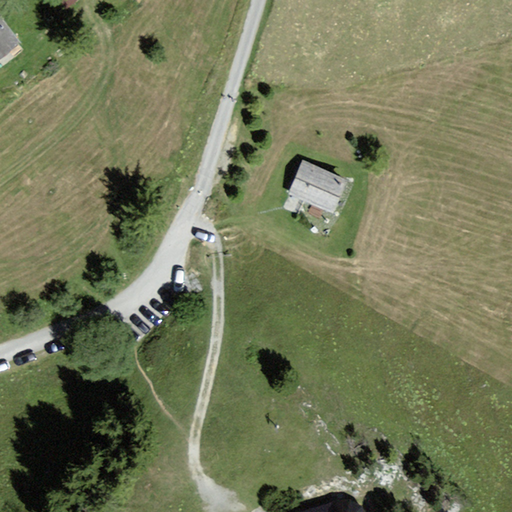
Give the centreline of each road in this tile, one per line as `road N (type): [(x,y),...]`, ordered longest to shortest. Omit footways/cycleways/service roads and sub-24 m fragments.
road 1 (unclassified): [(0,352),(126,299),(161,264),(195,205),(259,0)]
road 2 (track): [(188,218),(209,238),(216,259),(216,324),(194,458),(220,511)]
